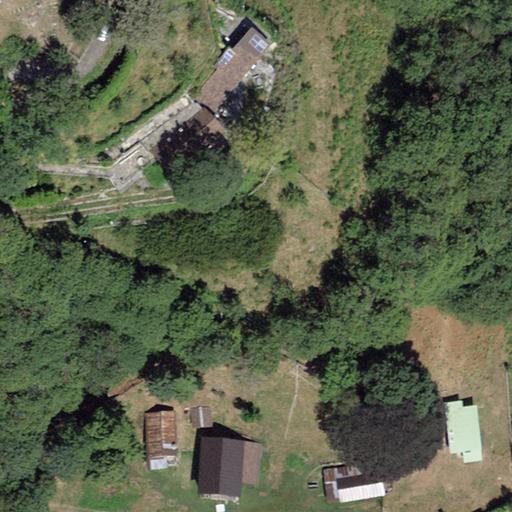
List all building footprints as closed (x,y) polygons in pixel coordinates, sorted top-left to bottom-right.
[(270,45),(250,29),(193,98),(213,114),(270,45)] [(226,136),(203,109),(151,151),(173,178),(226,136)] [(461,399),(444,401),(451,450),(461,449),(463,460),(481,457),(474,402),(462,404),(461,399)] [(176,453),(174,411),(144,412),(146,454),(176,453)] [(244,437),(201,434),(197,488),(240,491),(244,437)] [(339,499),(383,493),(380,471),(336,477),(339,499)]
